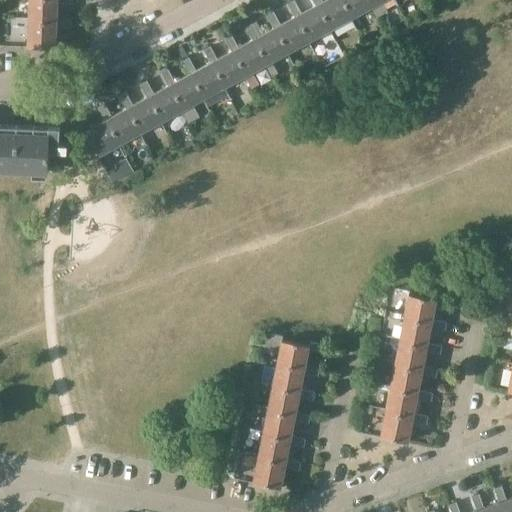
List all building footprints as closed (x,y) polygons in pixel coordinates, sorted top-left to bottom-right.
[(72,4),(72,0),(28,0),(28,22),(57,23),(57,19),(58,3),(72,4)] [(293,0),(287,4),(293,16),(297,14),(311,40),(332,28),(318,2),(315,4),(301,12),(294,0),(293,0)] [(312,0),(315,4),(318,2),(332,28),(353,17),(344,0),(322,0),(321,0),(312,0)] [(344,0),(353,17),(375,5),(371,0),(344,0)] [(297,14),(293,16),(280,24),(273,11),(266,15),(273,28),(276,26),(290,51),(311,40),(297,14)] [(72,20),(57,19),(57,23),(28,22),(27,47),(56,48),(57,27),(71,28),(72,20)] [(245,27),(252,39),(255,37),(269,63),(290,51),(276,26),(273,28),(259,35),(252,23),(245,27)] [(231,34),(227,36),(224,38),(231,50),(234,49),(248,74),(244,76),(251,87),(259,82),(252,72),(269,63),(255,37),(252,39),(237,47),(231,34)] [(202,50),(209,62),(213,60),(227,86),(244,76),(248,74),(234,49),(231,50),(216,58),(209,46),(202,50)] [(181,61),(188,74),(192,72),(205,97),(227,86),(213,60),(209,62),(195,70),(188,58),(181,61)] [(160,73),(167,85),(170,83),(184,109),(181,110),(188,122),(198,116),(192,105),(205,97),(192,72),(188,74),(174,81),(168,69),(160,73)] [(153,93),(147,80),(139,84),(146,96),(149,95),(163,120),(167,118),(181,110),(184,109),(170,83),(167,85),(153,93)] [(118,96),(125,108),(128,106),(142,132),(163,120),(149,95),(146,96),(132,104),(125,92),(118,96)] [(107,118),(121,143),(142,132),(128,106),(125,108),(111,116),(104,104),(97,107),(104,120),(107,118)] [(90,127),(83,115),(76,119),(83,132),(86,131),(99,155),(97,156),(104,168),(111,164),(106,156),(110,154),(108,150),(121,143),(107,118),(104,120),(90,127)] [(0,128),(0,168),(48,171),(49,150),(59,150),(68,150),(68,141),(60,141),(60,124),(49,124),(48,131),(0,128)] [(431,323),(432,319),(435,303),(449,306),(451,298),(436,295),(435,299),(408,293),(404,317),(431,323)] [(427,346),(428,343),(431,327),(445,330),(446,321),(432,319),(431,323),(404,317),(399,341),(427,346)] [(305,368),(306,365),(309,349),(322,352),(324,343),(310,341),(309,344),(282,338),(283,335),(266,332),(263,346),(280,350),(277,362),(305,368)] [(422,370),(423,366),(426,350),(440,353),(442,345),(428,343),(427,346),(399,341),(394,364),(422,370)] [(301,392),(301,388),(305,372),(318,375),(319,367),(306,365),(305,368),(277,362),(272,386),(301,392)] [(417,394),(418,390),(421,374),(436,377),(437,369),(423,366),(422,370),(394,364),(389,388),(417,394)] [(296,416),(297,412),(300,396),(313,399),(315,391),(301,388),(301,392),(272,386),(268,410),(296,416)] [(413,417),(414,413),(417,398),(431,401),(433,392),(418,390),(417,394),(389,388),(385,412),(413,417)] [(291,440),(292,436),(295,420),(309,422),(310,415),(297,412),(296,416),(268,410),(263,434),(291,440)] [(385,412),(380,436),(408,442),(412,421),(426,424),(428,416),(414,413),(413,417),(385,412)] [(286,464),(287,459),(290,443),(304,446),(305,439),(292,436),(291,440),(263,434),(258,458),(286,464)] [(258,458),(253,482),(282,488),(286,467),(299,469),(301,462),(287,459),(286,464),(258,458)] [(493,489),(498,502),(503,500),(506,511),(511,511),(511,496),(506,499),(501,486),(493,489)] [(506,511),(503,500),(498,502),(483,507),(479,494),(471,497),(476,509),(480,508),(481,511),(506,511)] [(449,505),(451,511),(481,511),(480,508),(476,509),(468,511),(459,511),(456,502),(449,505)]
